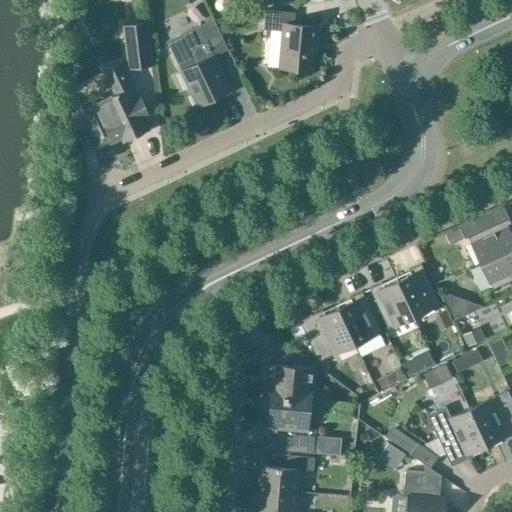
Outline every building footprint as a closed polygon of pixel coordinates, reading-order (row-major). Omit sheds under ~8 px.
[(315,46),(316,28),(292,25),(294,14),(264,11),(262,30),(282,32),(278,68),(309,71),(311,46),(315,46)] [(197,108),(230,92),(211,53),(225,47),(212,20),(166,42),(197,108)] [(121,26),(127,70),(151,67),(145,23),(121,26)] [(148,131),(128,89),(131,88),(119,64),(106,70),(104,74),(115,98),(104,103),(103,101),(98,100),(78,109),(77,114),(84,130),(88,128),(98,150),(120,139),(122,143),(148,131)] [(511,228),(508,219),(467,238),(479,264),(511,248),(511,240),(509,234),(511,232),(511,228)] [(458,228),(445,234),(449,244),(463,238),(458,228)] [(511,248),(479,264),(491,290),(511,280),(511,248)] [(396,281),(413,317),(439,305),(420,265),(407,271),(409,275),(396,281)] [(413,317),(396,281),(383,287),(381,283),(368,289),(387,329),(413,317)] [(350,303),(337,309),(354,345),(359,356),(385,344),(380,333),(361,292),(348,298),(350,303)] [(454,320),(474,310),(445,300),(454,320)] [(354,345),(337,309),(323,315),(321,311),(298,322),(317,362),(354,345)] [(471,332),(461,337),(466,347),(476,342),(471,332)] [(500,338),(488,344),(493,355),(505,349),(500,338)] [(463,368),(465,363),(462,355),(451,360),(456,371),(463,368)] [(411,359),(402,363),(408,376),(417,371),(411,359)] [(444,363),(421,374),(425,381),(448,370),(444,363)] [(268,406),(321,411),(322,411),(322,405),(321,401),(318,398),(314,395),(310,394),(312,369),(267,365),(265,391),(270,391),(268,406)] [(378,380),(381,388),(397,380),(393,373),(378,380)] [(511,403),(506,391),(468,409),(485,445),(498,439),(500,444),(511,438),(511,403)] [(321,414),(321,411),(268,406),(267,420),(262,420),(261,434),(282,436),(281,452),(313,454),(315,430),(307,430),(307,422),(311,422),(315,421),(318,418),(321,414)] [(485,445),(468,409),(449,418),(444,407),(426,415),(450,467),(474,456),(471,451),(485,445)] [(387,442),(382,451),(399,462),(404,453),(387,442)] [(437,456),(417,443),(410,453),(430,467),(437,456)] [(329,456),(318,455),(318,464),(328,465),(329,456)] [(257,489),(296,492),(298,470),(312,471),(313,458),(288,456),(287,468),(259,466),(257,489)] [(402,497),(400,511),(442,511),(443,500),(431,499),(432,486),(425,486),(426,473),(404,471),(402,497)] [(294,511),(296,492),(257,489),(255,511),(256,511),(294,511)]
